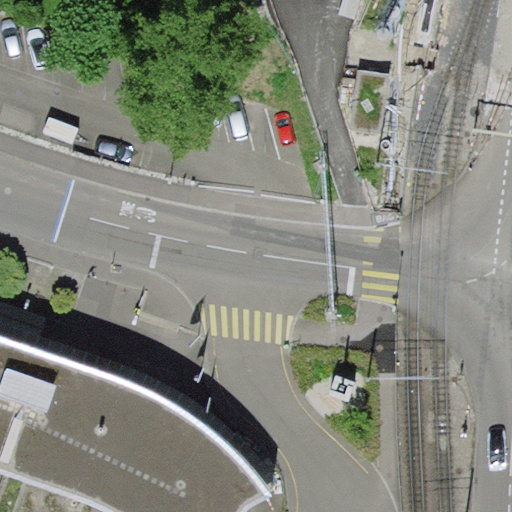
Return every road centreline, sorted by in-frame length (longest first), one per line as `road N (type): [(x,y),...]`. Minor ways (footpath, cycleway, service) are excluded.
road 1 (residential): [(239,248),(249,381),(359,511)]
road 2 (unclassified): [(239,248),(511,279)]
road 3 (unclassified): [(0,191),(239,248)]
